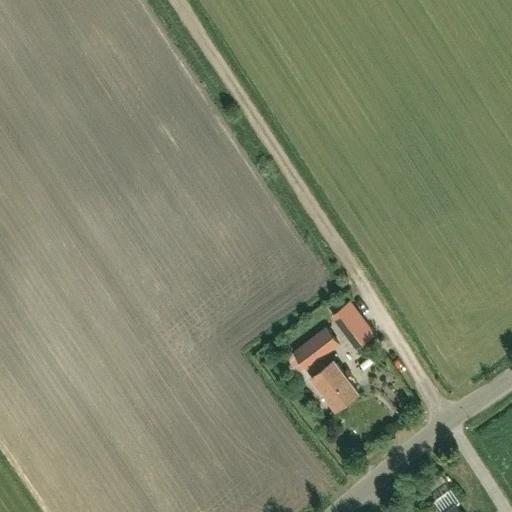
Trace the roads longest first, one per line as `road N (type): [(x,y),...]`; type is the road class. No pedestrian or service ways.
road 1 (track): [(446,418),(178,0)]
road 2 (unclassified): [(337,511),(446,418),(511,375)]
